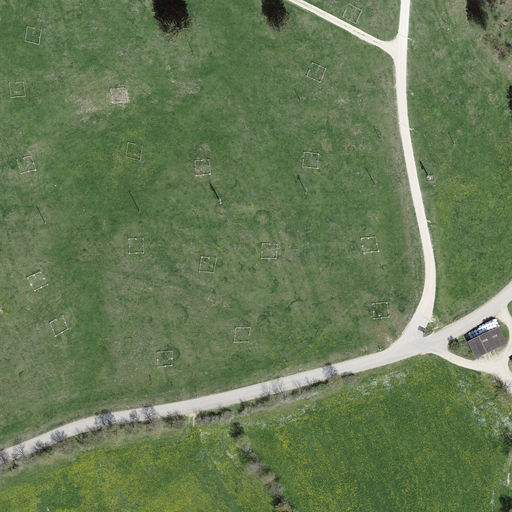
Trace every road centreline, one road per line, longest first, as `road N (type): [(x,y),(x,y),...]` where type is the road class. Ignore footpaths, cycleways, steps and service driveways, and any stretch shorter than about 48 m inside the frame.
road 1 (unclassified): [(0,454),(91,423),(394,355),(471,321),(511,290)]
road 2 (track): [(404,0),(402,111),(430,271),(425,304),(394,355)]
road 3 (track): [(401,51),(289,0)]
